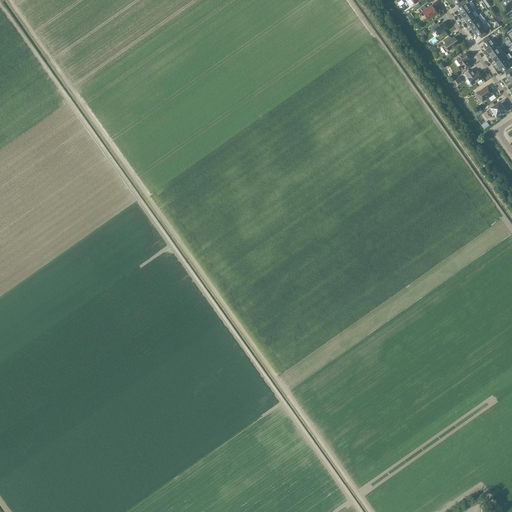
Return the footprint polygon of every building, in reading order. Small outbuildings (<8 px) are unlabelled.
[(461,14),(472,7),(468,2),(465,5),(464,2),(460,5),(458,6),(460,8),(459,9),(460,11),(459,12),(461,14)] [(436,13),(432,6),(428,9),(426,8),(424,5),(417,10),(420,14),(422,13),(427,19),(436,13)] [(465,18),(475,11),(472,7),(461,14),(463,17),(464,16),(465,18)] [(467,23),(478,16),(476,17),(473,13),(475,11),(465,18),(466,20),(465,21),(467,23)] [(496,14),(498,19),(504,17),(501,11),(496,14)] [(471,27),(481,20),(478,16),(467,23),(469,26),(470,25),(471,27)] [(473,32),(484,25),(481,20),(471,27),(472,29),(471,29),(473,32)] [(439,35),(448,29),(443,22),(437,26),(436,24),(430,28),(434,33),(436,31),(439,35)] [(484,25),(473,32),(475,35),(476,34),(478,36),(479,35),(481,37),(486,34),(484,31),(487,29),(484,25)] [(444,44),(448,51),(459,44),(454,37),(451,39),(449,36),(443,40),(445,43),(444,44)] [(486,50),(497,42),(493,38),(490,40),(488,37),(483,41),(485,43),(484,44),(485,46),(484,47),(486,50)] [(497,42),(486,50),(488,52),(489,52),(490,53),(500,47),(497,42)] [(500,47),(490,53),(491,55),(490,56),(492,59),(503,51),(500,47)] [(496,62),(506,56),(503,51),(492,59),(494,61),(495,60),(496,62)] [(461,65),(462,64),(466,70),(471,66),(467,61),(469,59),(465,53),(457,60),(461,65)] [(498,67),(509,60),(506,56),(496,62),(497,64),(496,65),(498,67)] [(507,72),(511,69),(509,67),(510,66),(507,61),(509,60),(498,67),(500,70),(501,69),(502,71),(504,70),(506,73),(507,72)] [(472,85),(483,78),(478,72),(475,74),(472,69),(465,73),(469,78),(468,79),(472,85)] [(477,93),(476,92),(474,94),(477,99),(480,98),(483,102),(494,94),(491,89),(490,89),(488,86),(477,93)] [(495,105),(493,102),(484,108),(491,117),(495,115),(496,116),(500,114),(501,114),(501,113),(502,112),(503,113),(506,111),(505,110),(500,102),(495,105)]
